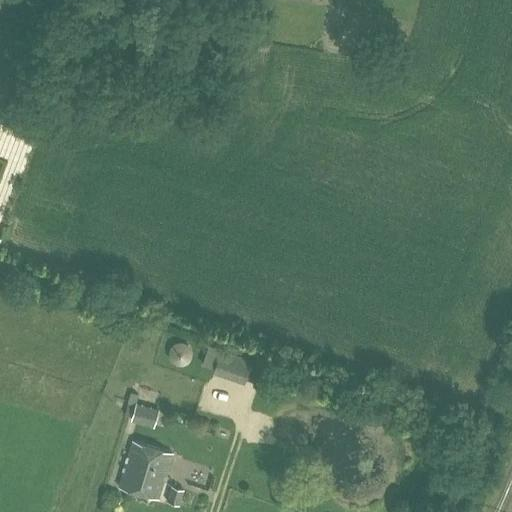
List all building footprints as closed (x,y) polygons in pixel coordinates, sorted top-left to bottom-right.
[(0,109),(0,121),(20,128),(35,85),(11,77),(0,109)] [(222,348),(210,344),(203,364),(215,368),(222,348)] [(244,383),(252,358),(240,354),(232,379),(244,383)] [(131,420),(154,427),(160,409),(137,402),(138,395),(131,392),(125,414),(132,416),(131,420)] [(119,486),(158,498),(172,453),(133,441),(119,486)] [(167,501),(180,505),(184,489),(171,485),(167,501)]
